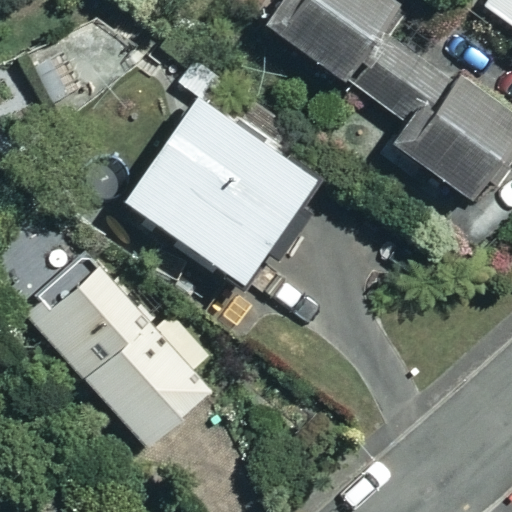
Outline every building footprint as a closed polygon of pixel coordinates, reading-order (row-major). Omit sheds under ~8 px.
[(389,0),(320,0),(287,50),(422,138),(406,163),(491,218),(511,185),(511,115),(400,42),(416,18),(389,0)] [(511,0),(495,0),(481,24),(511,41),(511,0)] [(205,111),(132,219),(249,297),(321,189),(205,111)] [(101,259),(29,319),(148,461),(219,401),(101,259)] [(0,363),(0,383),(9,378),(0,363)]
